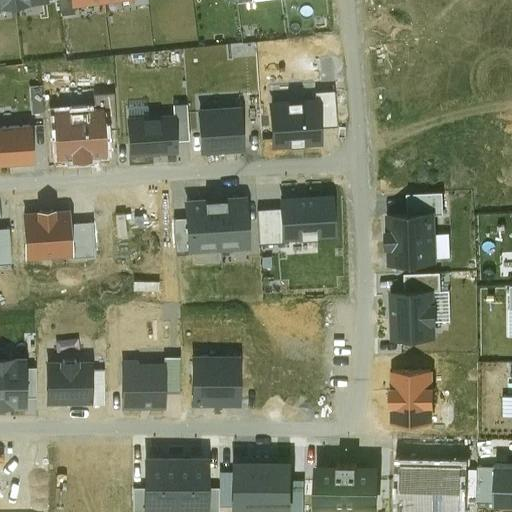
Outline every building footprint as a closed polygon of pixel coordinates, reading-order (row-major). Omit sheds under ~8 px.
[(72,4),(71,0),(58,0),(60,13),(74,12),(73,4),(72,4)] [(30,86),(31,113),(43,112),(42,86),(30,86)] [(318,98),(320,126),(336,125),(333,91),(315,92),(315,99),(318,98)] [(315,99),(270,102),(272,144),(321,141),(320,126),(318,98),(315,99)] [(174,114),(176,140),(189,139),(187,104),(174,105),(174,114)] [(240,107),(199,109),(201,150),(243,148),(240,107)] [(56,113),(59,157),(104,154),(101,110),(56,113)] [(174,114),(128,117),(130,154),(176,151),(176,140),(174,114)] [(30,123),(0,124),(0,162),(32,160),(30,123)] [(409,213),(435,213),(444,212),(443,192),(408,193),(409,213)] [(332,194),(280,197),(281,208),(283,238),(284,238),(335,235),(332,194)] [(216,199),(219,249),(249,247),(245,197),(216,199)] [(189,251),(219,249),(216,199),(185,201),(187,217),(189,251)] [(37,212),(23,213),(26,257),(70,255),(71,255),(69,223),(69,210),(55,211),(55,208),(37,209),(37,212)] [(283,238),(281,208),(257,209),(259,243),(285,241),(284,238),(283,238)] [(409,213),(388,214),(390,263),(437,261),(435,213),(409,213)] [(176,252),(189,251),(187,217),(174,218),(176,252)] [(92,222),(69,223),(71,255),(70,255),(70,257),(94,256),(92,222)] [(9,227),(0,227),(0,262),(11,262),(9,227)] [(406,273),(406,291),(434,290),(441,290),(441,272),(406,273)] [(406,291),(391,291),(393,338),(436,337),(434,290),(406,291)] [(239,356),(193,356),(193,402),(239,403),(239,356)] [(25,357),(0,357),(0,405),(26,405),(26,396),(25,366),(25,357)] [(164,362),(164,391),(180,391),(180,357),(164,357),(164,362)] [(137,359),(122,359),(122,406),(164,406),(164,391),(164,362),(137,362),(137,359)] [(91,360),(47,360),(47,401),(91,401),(91,369),(91,360)] [(25,366),(26,396),(36,396),(36,366),(25,366)] [(104,369),(91,369),(91,401),(91,403),(104,403),(104,369)] [(392,370),(392,422),(433,422),(433,370),(392,370)] [(176,456),(145,455),(145,487),(145,507),(152,507),(175,508),(176,456)] [(176,456),(175,508),(199,508),(207,508),(207,487),(207,456),(176,456)] [(262,461),(233,460),(233,471),(232,505),(232,507),(262,507),(262,461)] [(262,461),(262,507),(292,508),(292,461),(262,461)] [(348,464),(317,463),(316,508),(347,509),(348,464)] [(348,464),(347,509),(379,510),(380,465),(348,464)] [(511,466),(497,466),(497,468),(496,501),(496,502),(511,503),(511,466)] [(496,501),(497,468),(479,467),(477,500),(496,501)] [(219,505),(232,505),(233,471),(219,471),(219,487),(219,505)] [(151,511),(152,507),(145,507),(145,487),(133,487),(132,511),(151,511)] [(219,487),(207,487),(207,508),(199,508),(199,511),(218,511),(219,505),(219,487)]
